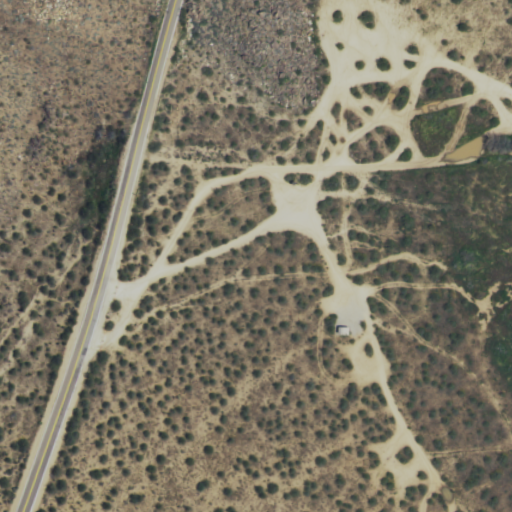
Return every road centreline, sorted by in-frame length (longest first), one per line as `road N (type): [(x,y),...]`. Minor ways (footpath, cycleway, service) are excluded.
road 1 (primary): [(25,511),(100,293),(176,0)]
road 2 (track): [(100,293),(138,285),(257,233),(330,165),(445,157),(511,127)]
road 3 (track): [(449,511),(399,426),(361,313),(297,201)]
road 4 (track): [(82,349),(124,323),(138,285),(202,192),(259,170),(297,201)]
road 5 (track): [(330,165),(400,79),(419,68),(464,70),(511,98)]
